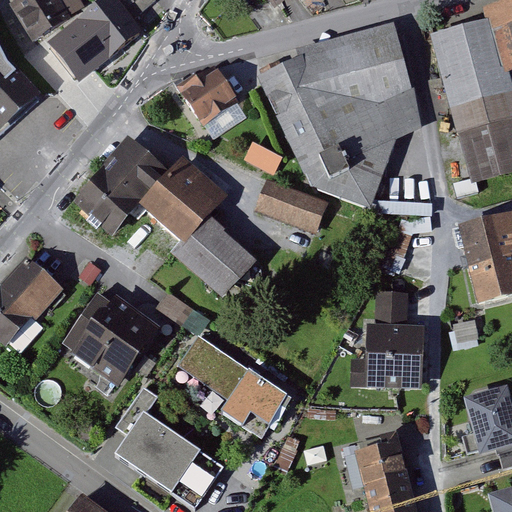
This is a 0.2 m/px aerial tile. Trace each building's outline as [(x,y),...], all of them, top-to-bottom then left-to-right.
[(27,0),(19,5),(41,44),(73,26),(58,0),(27,0)] [(155,0),(121,0),(137,18),(156,1),(155,0)] [(265,0),(272,9),(278,5),(285,0),(265,0)] [(54,53),(83,91),(144,44),(115,7),(54,53)] [(441,40),(478,188),(511,179),(511,81),(511,79),(511,78),(511,11),(488,18),(490,28),(474,32),(441,40)] [(321,50),(301,55),(304,61),(281,72),(263,79),(276,107),(316,191),(368,210),(394,140),(416,132),(387,31),(354,41),(321,50)] [(0,132),(35,102),(3,67),(0,61),(0,132)] [(180,99),(201,128),(236,104),(215,74),(185,95),(180,99)] [(124,240),(148,212),(168,188),(174,181),(135,147),(85,206),(124,240)] [(190,247),(210,223),(228,202),(186,167),(174,181),(168,188),(148,212),(190,247)] [(261,216),(322,239),(333,210),(272,188),(261,216)] [(511,221),(467,233),(486,312),(511,305),(511,221)] [(179,261),(231,305),(263,267),(210,223),(190,247),(179,261)] [(407,259),(414,232),(401,229),(394,255),(407,259)] [(29,266),(0,300),(0,342),(14,355),(65,296),(29,266)] [(189,312),(166,296),(156,310),(180,326),(189,312)] [(355,392),(423,396),(426,333),(410,333),(412,300),(383,299),(381,331),(374,330),(372,367),(357,366),(355,392)] [(67,350),(126,390),(158,343),(99,303),(67,350)] [(453,324),(455,350),(479,349),(478,323),(453,324)] [(296,401),(204,343),(181,379),(272,438),(296,401)] [(490,461),(511,455),(511,395),(475,406),(490,461)] [(103,456),(183,510),(207,475),(127,421),(103,456)] [(359,456),(372,511),(420,511),(404,445),(359,456)] [(500,511),(511,511),(511,498),(498,502),(500,511)] [(101,511),(87,502),(79,511),(101,511)]
